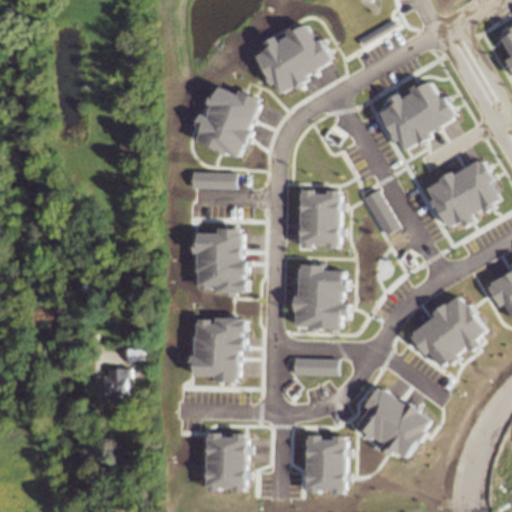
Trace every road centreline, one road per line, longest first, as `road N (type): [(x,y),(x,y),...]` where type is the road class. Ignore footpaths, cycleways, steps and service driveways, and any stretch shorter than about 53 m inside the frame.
road 1 (residential): [(493,0),(288,122),(277,145),(269,409)]
road 2 (residential): [(269,409),(320,407),(352,383),(406,301),(511,237)]
road 3 (residential): [(511,138),(444,28)]
road 4 (residential): [(467,511),(470,466),(511,396)]
